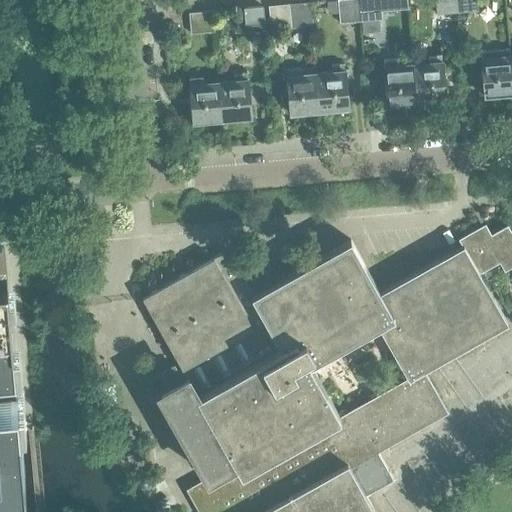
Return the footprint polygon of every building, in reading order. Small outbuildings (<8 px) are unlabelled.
[(337,0),(340,22),(360,20),(358,0),(337,0)] [(358,0),(360,20),(381,18),(380,10),(379,0),(358,0)] [(406,0),(379,0),(380,10),(407,7),(406,0)] [(458,11),(456,0),(435,0),(437,13),(458,11)] [(477,0),(456,0),(458,11),(478,10),(477,0)] [(289,3),(291,26),(312,24),(310,1),(289,3)] [(271,28),(291,26),(289,3),(269,5),(271,28)] [(264,21),(263,5),(245,7),(246,23),(264,21)] [(215,30),(213,9),(189,12),(191,32),(215,30)] [(485,95),(511,92),(511,61),(511,52),(494,54),(494,48),(481,49),(485,95)] [(413,61),(417,102),(446,99),(442,59),(441,59),(440,53),(429,54),(429,60),(413,61)] [(388,104),(417,102),(413,61),(397,63),(397,57),(384,58),(388,104)] [(332,69),(316,70),(320,109),(347,107),(347,108),(349,108),(344,62),(331,63),(332,69)] [(320,109),(316,70),(300,72),(300,66),(287,67),(290,113),(292,113),(292,112),(320,109)] [(219,79),(223,118),(250,116),(250,117),(251,117),(247,71),(234,72),(235,77),(219,79)] [(223,118),(219,79),(203,80),(202,75),(189,76),(193,122),(194,122),(194,121),(223,118)] [(309,263),(279,279),(264,288),(253,294),(227,249),(142,297),(182,366),(175,370),(155,381),(207,475),(192,484),(208,511),(375,511),(366,495),(394,479),(378,451),(447,411),(424,369),(508,322),(479,272),(499,260),(504,269),(511,265),(511,231),(508,224),(487,235),(481,225),(468,233),(460,238),(463,244),(453,249),(381,290),(360,255),(351,239),(318,258),(309,263)] [(16,370),(9,298),(7,276),(0,276),(0,479),(25,477),(18,391),(16,370)]
